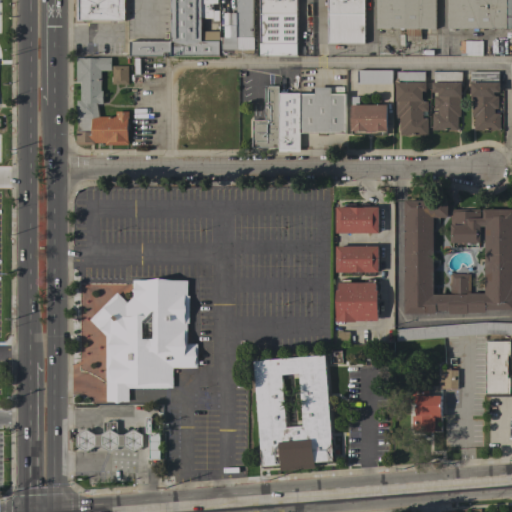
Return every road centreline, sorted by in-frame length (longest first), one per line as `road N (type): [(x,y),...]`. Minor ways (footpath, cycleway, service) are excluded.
road 1 (residential): [(489,163),(54,167)]
road 2 (primary): [(53,511),(54,104)]
road 3 (primary): [(24,0),(24,362)]
road 4 (tertiary): [(202,500),(511,474)]
road 5 (tertiary): [(53,511),(202,500)]
road 6 (primary): [(24,362),(25,511)]
